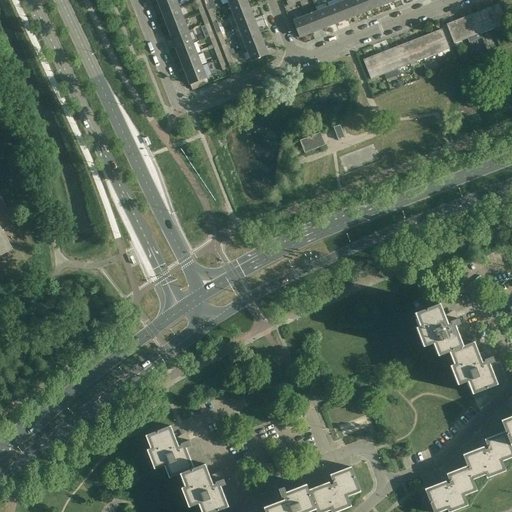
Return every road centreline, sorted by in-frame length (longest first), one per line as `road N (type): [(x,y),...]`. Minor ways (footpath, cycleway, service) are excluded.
road 1 (secondary): [(32,0),(180,311)]
road 2 (secondary): [(511,159),(306,240),(203,295)]
road 3 (secondary): [(205,325),(343,251),(511,186)]
road 4 (secondary): [(203,295),(60,0)]
road 5 (secondary): [(0,483),(205,325)]
road 6 (residential): [(136,0),(178,102),(298,62)]
road 7 (secondary): [(180,311),(0,446)]
road 8 (residential): [(387,490),(367,447),(241,497)]
road 9 (residential): [(298,62),(458,0)]
